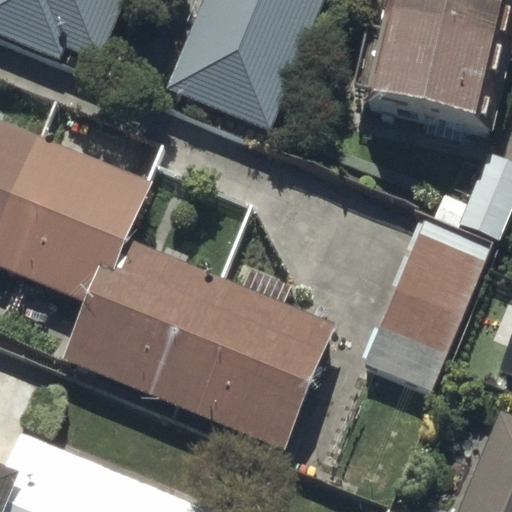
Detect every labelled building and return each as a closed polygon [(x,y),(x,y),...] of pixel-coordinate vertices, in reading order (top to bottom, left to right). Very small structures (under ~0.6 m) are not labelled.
[(0,0),(0,48),(61,73),(64,66),(98,79),(130,0),(0,0)] [(343,0),(211,0),(166,107),(266,149),(329,9),(338,13),(343,0)] [(511,17),(511,0),(402,0),(375,120),(483,145),(511,17)] [(0,290),(84,325),(61,381),(285,473),(336,349),(281,327),(291,301),(248,283),(238,307),(187,286),(194,271),(159,257),(153,272),(129,262),(152,205),(116,191),(124,172),(88,157),(81,174),(0,141),(0,138),(7,121),(0,118),(0,290)] [(511,206),(511,170),(491,162),(459,243),(492,257),(511,206)] [(379,338),(362,380),(429,408),(489,264),(422,237),(390,314),(385,311),(375,336),(379,338)] [(511,511),(511,433),(502,430),(468,511),(511,511)] [(0,503),(0,511),(158,511),(20,455),(0,503)]
